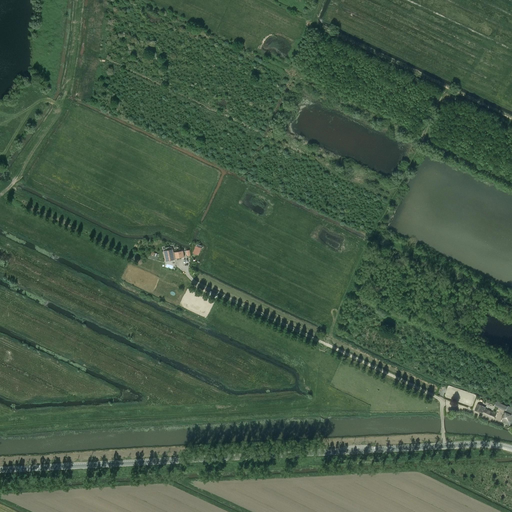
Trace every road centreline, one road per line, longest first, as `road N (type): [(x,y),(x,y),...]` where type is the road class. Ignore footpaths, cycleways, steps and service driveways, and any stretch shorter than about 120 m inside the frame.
road 1 (unclassified): [(0,469),(443,442)]
road 2 (unclassified): [(443,442),(437,397),(181,272)]
road 3 (track): [(79,0),(63,98),(58,106),(46,99),(34,106),(3,153)]
